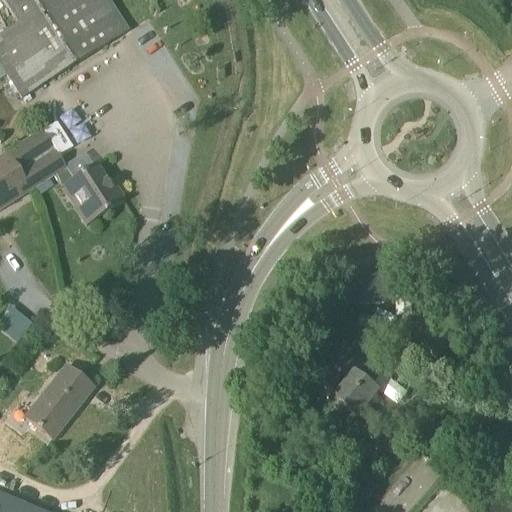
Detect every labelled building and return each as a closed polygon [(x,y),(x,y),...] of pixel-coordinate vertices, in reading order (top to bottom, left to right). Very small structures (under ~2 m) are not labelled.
[(0,80),(6,77),(21,100),(128,33),(106,0),(0,0),(18,26),(0,37),(0,80)] [(53,178),(65,170),(42,133),(0,159),(0,211),(53,178)] [(53,178),(86,229),(124,204),(114,188),(110,191),(95,167),(73,182),(65,170),(53,178)] [(345,284),(346,306),(394,304),(393,273),(345,284)] [(0,329),(17,344),(33,325),(12,307),(0,321),(0,329)] [(379,394),(363,381),(372,370),(347,350),(330,373),(346,386),(335,400),(359,419),(379,394)] [(66,369),(25,421),(52,442),(93,391),(66,369)] [(0,511),(36,511),(0,496),(0,511)]
